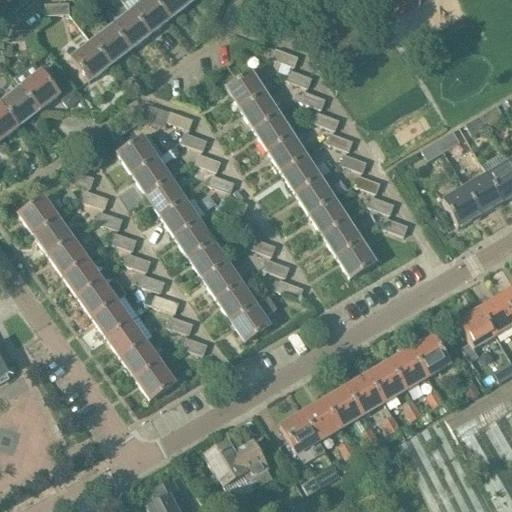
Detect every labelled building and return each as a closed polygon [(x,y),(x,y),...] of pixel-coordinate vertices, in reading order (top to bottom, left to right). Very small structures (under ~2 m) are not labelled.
[(149,38),(172,20),(156,0),(148,0),(130,14),(149,38)] [(156,0),(172,20),(192,5),(187,0),(156,0)] [(68,6),(44,7),(44,19),(69,17),(68,6)] [(130,54),(149,38),(130,14),(110,30),(130,54)] [(339,62),(363,47),(344,18),(320,34),(339,62)] [(110,69),(130,54),(110,30),(91,45),(110,69)] [(36,44),(35,32),(11,34),(12,45),(36,44)] [(89,86),(110,69),(91,45),(70,61),(89,86)] [(271,62),(294,71),(298,61),(275,52),(271,62)] [(33,66),(13,81),(20,90),(39,115),(59,99),(40,74),(39,75),(33,66)] [(285,84),(292,86),(307,92),(311,82),(288,73),(284,83),(285,84)] [(225,92),(239,114),(265,97),(251,75),(225,92)] [(0,106),(19,130),(39,115),(20,90),(0,105),(0,106)] [(73,92),(60,102),(67,111),(80,101),(73,92)] [(298,104),(299,104),(321,113),(325,103),(302,94),(300,100),(298,104)] [(294,95),(292,102),(298,104),(300,100),(301,98),(294,95)] [(239,114),(252,135),(278,118),(265,97),(239,114)] [(0,144),(19,130),(0,106),(0,144)] [(480,118),(487,130),(503,120),(496,109),(480,118)] [(193,123),(169,114),(166,126),(189,133),(193,123)] [(312,125),(334,134),(335,134),(339,124),(316,115),(312,125)] [(252,135),(266,155),(292,139),(278,118),(252,135)] [(480,118),(464,128),(471,139),(487,130),(480,118)] [(436,145),(442,156),(459,146),(452,135),(436,145)] [(179,147),(202,155),(206,144),(183,136),(179,147)] [(326,146),(348,155),(349,155),(353,145),(330,136),(326,146)] [(131,179),(157,163),(159,161),(163,159),(148,137),(116,158),(131,179)] [(266,155),(279,176),(305,159),(292,139),(266,155)] [(442,156),(436,145),(420,153),(427,164),(442,156)] [(163,159),(159,161),(163,168),(176,160),(171,153),(163,159)] [(193,167),(216,176),(220,165),(197,157),(193,167)] [(339,168),(362,177),(366,166),(343,157),(339,168)] [(279,176),(293,198),(319,181),(305,159),(279,176)] [(131,179),(145,200),(170,183),(157,163),(131,179)] [(501,205),(511,199),(511,172),(508,165),(485,178),(501,205)] [(66,184),(90,192),(94,181),(70,173),(66,184)] [(207,189),(230,197),(234,186),(211,178),(207,189)] [(353,189),(375,197),(376,198),(380,187),(357,178),(353,189)] [(485,178),(463,191),(479,219),(501,205),(485,178)] [(293,198),(307,218),(333,202),(319,181),(293,198)] [(185,204),(170,183),(145,200),(159,221),(185,204)] [(457,232),(479,219),(463,191),(441,204),(457,232)] [(81,205),(103,213),(104,213),(107,202),(84,194),(81,205)] [(221,210),(243,218),(244,218),(247,207),(225,199),(221,210)] [(17,218),(32,239),(57,221),(43,200),(17,218)] [(367,210),(389,219),(390,219),(394,209),(371,200),(367,210)] [(307,218),(321,240),(347,223),(333,202),(307,218)] [(159,221),(173,242),(199,225),(185,204),(159,221)] [(95,226),(118,234),(122,223),(98,215),(95,226)] [(234,231),(257,239),(258,239),(262,229),(238,220),(234,231)] [(32,239),(46,260),(72,242),(57,221),(32,239)] [(380,231),(403,240),(407,230),(384,221),(380,231)] [(360,244),(347,223),(321,240),(334,261),(360,244)] [(213,245),(199,225),(173,242),(187,263),(213,245)] [(109,247),(128,253),(132,255),(136,244),(113,236),(109,247)] [(248,252),(271,260),(271,261),(275,250),(252,241),(248,252)] [(46,260),(61,281),(86,262),(72,242),(46,260)] [(360,244),(334,261),(349,283),(375,266),(360,244)] [(187,263),(201,284),(227,266),(213,245),(187,263)] [(123,268),(146,276),(150,265),(131,258),(127,257),(125,262),(123,268)] [(61,281),(76,301),(101,283),(86,262),(61,281)] [(262,273),(285,282),(289,271),(266,262),(262,273)] [(241,287),(227,266),(201,284),(215,305),(241,287)] [(137,289),(157,295),(161,297),(164,286),(141,277),(137,289)] [(76,301),(90,322),(116,304),(125,298),(115,284),(109,289),(104,282),(101,284),(101,283),(76,301)] [(299,303),(299,302),(302,292),(280,284),(275,294),(299,303)] [(215,305),(229,325),(255,308),(241,287),(215,305)] [(511,292),(502,298),(511,316),(511,292)] [(146,296),(142,307),(150,310),(154,299),(146,296)] [(151,309),(174,318),(175,318),(178,307),(155,298),(151,309)] [(511,316),(502,298),(480,311),(496,339),(508,332),(511,329),(511,316)] [(255,308),(229,325),(244,347),(270,330),(263,320),(275,312),(267,300),(255,308)] [(90,322),(105,343),(130,324),(116,304),(90,322)] [(480,311),(456,325),(469,346),(460,351),(469,365),(478,360),(473,352),(485,345),(496,339),(480,311)] [(165,330),(188,338),(189,339),(192,328),(169,319),(165,330)] [(105,343),(120,364),(145,345),(130,324),(105,343)] [(180,351),(203,359),(206,348),(183,340),(180,351)] [(410,353),(427,381),(449,368),(432,340),(410,353)] [(120,364),(134,385),(160,366),(145,345),(120,364)] [(410,353),(389,365),(405,393),(427,381),(410,353)] [(389,365),(367,378),(383,406),(405,393),(389,365)] [(511,369),(509,365),(501,371),(507,381),(511,378),(511,369)] [(160,366),(134,385),(149,405),(175,387),(160,366)] [(367,378),(345,391),(362,419),(374,412),(383,406),(367,378)] [(455,399),(464,393),(457,381),(448,387),(455,399)] [(511,511),(511,384),(444,425),(443,423),(406,445),(398,450),(429,511),(511,511)] [(474,388),(464,393),(469,402),(479,396),(474,388)] [(323,404),(340,432),(362,419),(345,391),(323,404)] [(435,395),(425,400),(432,412),(442,407),(435,395)] [(323,404),(301,417),(318,445),(340,432),(323,404)] [(413,407),(403,413),(411,425),(420,419),(413,407)] [(301,417),(279,430),(296,458),(308,451),(314,461),(324,455),(318,445),(301,417)] [(391,420),(382,426),(389,438),(399,432),(392,420),(391,420)] [(377,445),(370,433),(360,439),(367,451),(377,445)] [(348,445),(338,452),(345,463),(355,457),(348,445)] [(267,472),(252,446),(233,457),(227,446),(204,460),(222,491),(244,479),(247,484),(267,472)] [(313,481),(301,488),(308,499),(308,498),(319,492),(313,481)] [(189,511),(186,504),(184,505),(172,483),(152,494),(158,506),(147,511),(189,511)]
